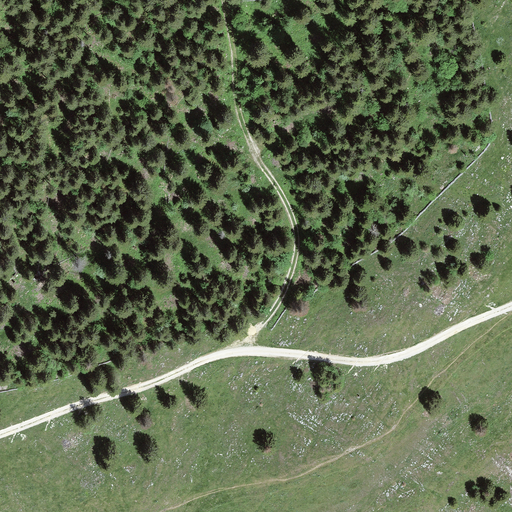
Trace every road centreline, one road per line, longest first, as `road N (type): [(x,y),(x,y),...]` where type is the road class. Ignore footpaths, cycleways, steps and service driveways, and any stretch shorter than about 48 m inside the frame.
road 1 (track): [(247,349),(281,296),(297,230),(239,123),(224,0)]
road 2 (track): [(247,349),(385,359),(511,306)]
road 3 (track): [(0,435),(247,349)]
